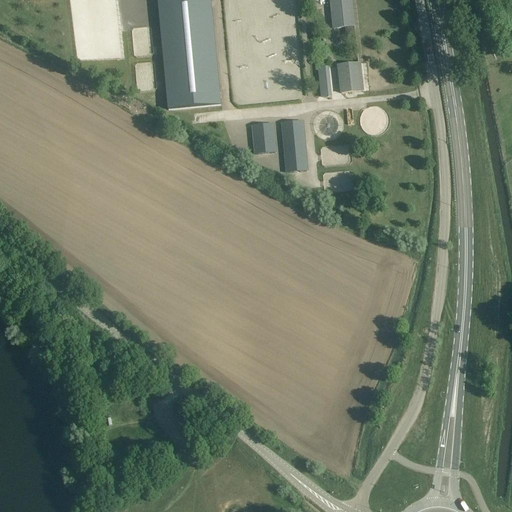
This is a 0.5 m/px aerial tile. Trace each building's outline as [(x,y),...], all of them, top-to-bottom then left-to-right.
[(210,0),(158,0),(169,111),(221,106),(210,0)] [(330,0),(334,30),(354,27),(351,0),(330,0)] [(362,92),(359,64),(338,66),(341,94),(362,92)] [(325,69),(318,69),(321,98),(328,97),(325,69)] [(302,122),(283,124),(287,174),(307,172),(302,122)] [(273,125),(253,127),(256,155),(276,154),(273,125)]
